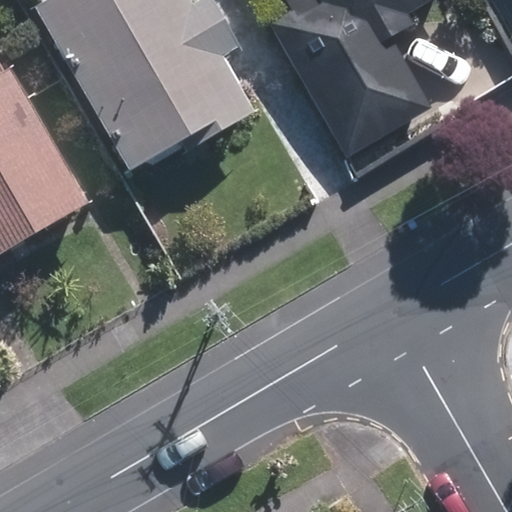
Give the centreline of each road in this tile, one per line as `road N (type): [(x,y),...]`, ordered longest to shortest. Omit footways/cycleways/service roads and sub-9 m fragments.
road 1 (residential): [(396,313),(49,511)]
road 2 (residential): [(396,313),(511,509)]
road 3 (residential): [(511,245),(396,313)]
